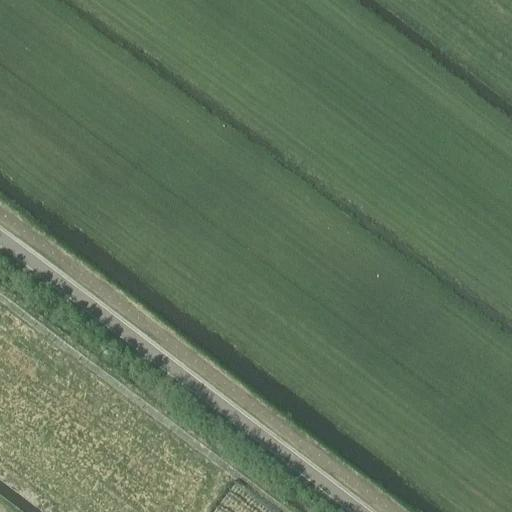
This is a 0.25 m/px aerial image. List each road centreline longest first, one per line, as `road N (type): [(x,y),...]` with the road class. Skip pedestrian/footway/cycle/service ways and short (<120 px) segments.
road 1 (tertiary): [(354,511),(0,243)]
road 2 (track): [(279,511),(0,299)]
